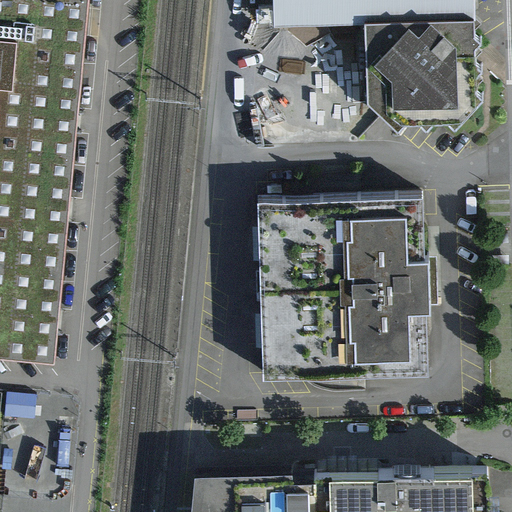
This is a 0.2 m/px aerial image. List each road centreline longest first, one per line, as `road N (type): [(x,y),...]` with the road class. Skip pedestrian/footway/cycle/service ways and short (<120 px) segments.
road 1 (residential): [(87,384),(117,0)]
road 2 (residential): [(76,511),(87,384)]
